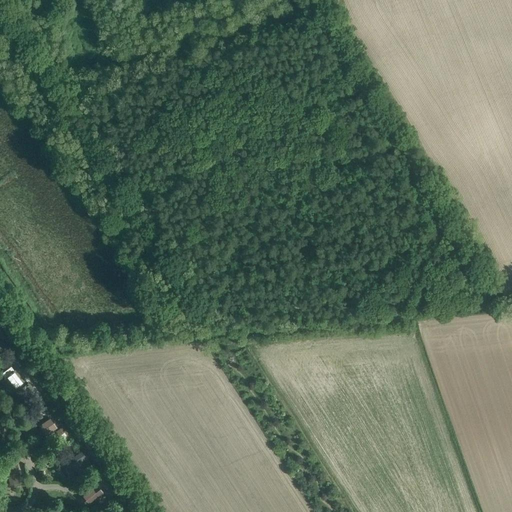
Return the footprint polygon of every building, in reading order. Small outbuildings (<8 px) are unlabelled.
[(12,351),(0,357),(0,362),(2,366),(16,358),(12,351)] [(11,367),(1,374),(5,378),(15,392),(20,398),(32,389),(28,383),(26,384),(15,370),(14,371),(11,367)] [(40,424),(47,434),(56,428),(49,417),(40,424)] [(63,442),(72,435),(64,424),(55,431),(63,442)] [(69,440),(58,448),(62,453),(73,446),(69,440)] [(74,453),(65,459),(72,469),(74,468),(79,475),(93,466),(87,458),(88,458),(81,448),(74,453)] [(7,484),(19,482),(16,465),(4,467),(7,484)] [(95,484),(80,496),(88,505),(103,493),(95,484)]
